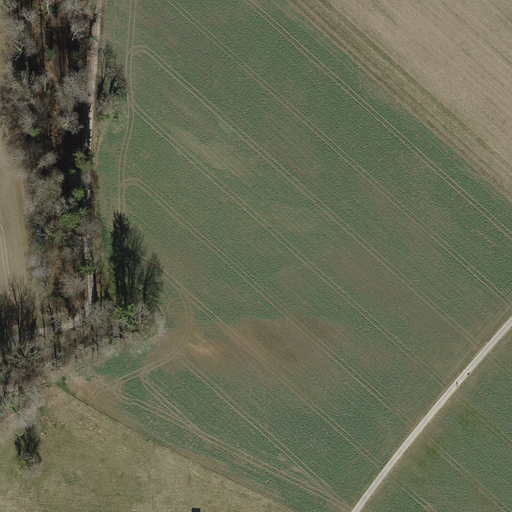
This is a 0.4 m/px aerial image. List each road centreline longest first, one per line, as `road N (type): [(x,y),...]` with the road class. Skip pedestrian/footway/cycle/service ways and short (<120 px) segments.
road 1 (track): [(0,347),(82,318),(89,300),(86,168),(99,0)]
road 2 (track): [(511,319),(356,511)]
